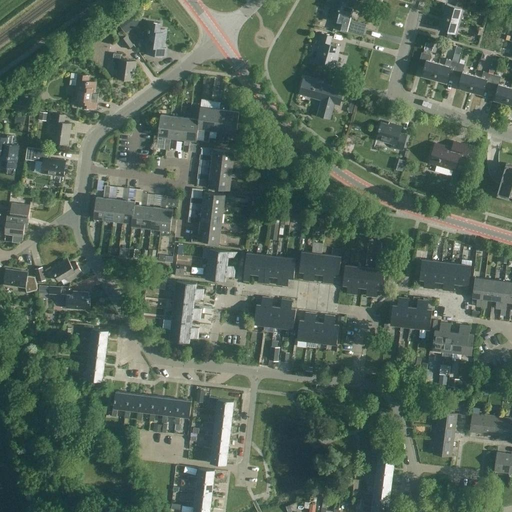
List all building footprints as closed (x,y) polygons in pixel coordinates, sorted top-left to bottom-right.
[(351,19),(356,0),(327,0),(326,4),(332,5),(328,18),(335,20),(333,27),(354,33),(362,35),(365,27),(350,23),(351,19)] [(469,4),(470,3),(459,0),(456,0),(455,6),(447,3),(443,15),(459,20),(463,8),(468,9),(468,8),(469,4)] [(456,32),(459,20),(443,15),(439,28),(448,30),(447,36),(460,40),(461,33),(456,32)] [(117,23),(123,30),(128,26),(123,19),(117,23)] [(146,53),(165,56),(166,48),(162,47),(164,32),(159,31),(160,22),(143,20),(142,30),(148,31),(146,53)] [(475,34),(481,36),(483,28),(477,26),(475,34)] [(315,61),(333,67),(339,46),(330,44),(332,36),(317,32),(314,43),(319,44),(315,59),(310,57),(309,62),(314,63),(315,61)] [(121,39),(128,49),(133,46),(126,36),(121,39)] [(430,50),(432,51),(434,44),(426,42),(423,52),(429,54),(430,50)] [(434,78),(438,62),(430,60),(432,55),(422,52),(418,64),(424,66),(422,75),(434,78)] [(136,61),(120,59),(120,54),(113,53),(112,62),(114,62),(113,69),(118,70),(117,78),(133,81),(136,61)] [(454,75),(458,62),(447,59),(445,64),(438,62),(434,78),(446,81),(448,73),(454,75)] [(470,90),(474,75),(462,72),(465,64),(458,62),(454,75),(460,76),(458,87),(470,90)] [(490,65),(488,72),(494,74),(496,67),(490,65)] [(491,87),(494,74),(488,72),(483,71),(481,77),(474,75),(470,90),(482,94),(485,85),(491,87)] [(77,106),(97,109),(99,92),(95,92),(96,81),(88,80),(89,75),(78,74),(74,101),(78,102),(77,106)] [(506,102),(510,87),(499,84),(501,76),(494,74),(491,87),(497,88),(494,99),(506,102)] [(332,78),(330,85),(303,77),(299,93),(321,99),(316,114),(329,118),(333,103),(339,105),(345,82),(332,78)] [(207,130),(210,108),(200,106),(199,119),(198,128),(199,128),(205,129),(204,130),(207,130)] [(217,130),(219,109),(210,108),(207,130),(204,130),(204,135),(209,135),(210,130),(217,130)] [(226,133),(229,110),(219,109),(217,130),(224,131),(224,132),(226,133)] [(228,138),(228,144),(229,132),(236,133),(239,111),(229,110),(226,133),(224,132),(223,137),(228,138)] [(46,121),(47,112),(39,111),(38,120),(46,121)] [(53,142),(68,144),(71,123),(63,122),(64,115),(54,113),(52,124),(55,124),(53,142)] [(168,138),(171,115),(161,114),(158,135),(165,136),(165,137),(168,138)] [(24,125),(25,116),(16,115),(15,123),(24,125)] [(178,138),(180,116),(171,115),(168,138),(165,137),(164,143),(170,144),(171,137),(178,138)] [(184,139),(184,140),(187,140),(190,118),(180,116),(178,138),(184,139)] [(199,119),(190,118),(187,140),(184,140),(184,145),(189,146),(189,139),(197,140),(199,128),(198,128),(199,119)] [(394,124),(394,126),(381,122),(376,139),(392,143),(391,147),(402,150),(407,135),(400,133),(402,126),(394,124)] [(1,131),(8,132),(9,124),(3,123),(1,131)] [(7,138),(0,136),(0,149),(1,150),(0,153),(0,165),(6,167),(5,172),(6,174),(12,175),(14,174),(15,168),(16,168),(19,145),(6,144),(7,138)] [(458,156),(465,158),(468,146),(454,142),(452,148),(435,143),(429,162),(454,169),(458,156)] [(42,173),(64,176),(66,160),(47,158),(49,149),(28,147),(26,159),(43,161),(42,173)] [(211,158),(233,161),(234,151),(213,148),(213,155),(211,155),(211,158)] [(211,155),(206,155),(205,160),(212,161),(211,168),(232,170),(233,161),(211,158),(211,155)] [(259,163),(277,165),(278,157),(267,155),(266,156),(260,156),(259,163)] [(511,165),(506,163),(497,195),(511,199),(511,165)] [(232,170),(211,168),(210,175),(209,174),(209,177),(230,179),(232,170)] [(204,174),(203,179),(210,180),(209,187),(229,189),(230,179),(209,177),(209,174),(204,174)] [(460,196),(462,189),(452,186),(450,193),(460,196)] [(107,197),(109,197),(109,192),(105,191),(104,197),(97,196),(94,218),(104,219),(107,197)] [(204,199),(203,199),(203,201),(224,204),(225,194),(204,192),(204,199)] [(128,199),(129,194),(123,194),(123,199),(116,198),(114,220),(123,221),(126,199),(128,199)] [(250,205),(264,206),(265,197),(251,195),(250,205)] [(109,197),(107,197),(104,219),(114,220),(116,198),(109,198),(109,197)] [(203,201),(203,199),(197,198),(197,203),(203,204),(202,211),(223,214),(224,204),(203,201)] [(123,221),(132,222),(133,222),(135,204),(135,201),(128,200),(128,199),(126,199),(123,221)] [(147,200),(142,199),(141,205),(135,204),(133,222),(132,222),(131,225),(141,226),(144,205),(147,205),(147,200)] [(160,208),(153,207),(151,227),(161,229),(163,207),(166,208),(167,202),(161,201),(160,208)] [(28,224),(30,208),(31,205),(12,202),(11,211),(8,211),(7,216),(18,217),(18,219),(17,222),(28,224)] [(151,227),(153,207),(147,206),(147,205),(144,205),(141,226),(151,227)] [(166,208),(163,207),(161,229),(160,234),(168,235),(169,234),(170,230),(171,224),(175,225),(176,219),(171,218),(173,209),(166,208)] [(197,217),(201,218),(201,220),(222,223),(223,214),(202,211),(198,211),(197,217)] [(289,223),(290,213),(282,212),(282,223),(289,223)] [(17,222),(18,219),(18,217),(7,216),(5,234),(14,235),(13,242),(18,243),(22,240),(23,236),(24,227),(28,227),(28,224),(17,222)] [(222,223),(201,220),(201,218),(197,217),(195,217),(194,222),(201,223),(200,230),(221,232),(222,223)] [(272,224),(270,232),(277,233),(279,225),(278,225),(272,224)] [(379,237),(380,225),(373,224),(371,236),(379,237)] [(221,232),(200,230),(199,237),(193,236),(192,242),(199,242),(200,240),(220,242),(221,232)] [(385,249),(396,251),(397,243),(386,241),(385,249)] [(119,255),(127,256),(128,248),(120,247),(119,255)] [(208,258),(228,261),(229,256),(236,257),(237,251),(210,248),(208,258)] [(156,250),(149,249),(148,258),(155,259),(156,250)] [(308,280),(312,252),(302,251),(299,270),(304,271),(303,279),(308,280)] [(250,272),(254,273),(257,253),(247,252),(243,280),(249,281),(250,272)] [(319,273),(321,254),(312,252),(308,280),(314,280),(315,272),(319,273)] [(263,283),(267,255),(257,253),(254,273),(259,274),(258,282),(263,283)] [(331,255),(321,254),(319,273),(323,273),(322,281),(327,282),(331,255)] [(274,276),(276,256),(267,255),(263,283),(269,283),(270,275),(274,276)] [(341,256),(331,255),(327,282),(333,283),(334,275),(338,275),(341,256)] [(276,256),(274,276),(279,276),(278,284),(283,285),(286,257),(276,256)] [(296,258),(286,257),(283,285),(288,286),(289,278),(293,278),(296,258)] [(72,265),(67,258),(52,267),(59,280),(62,286),(69,282),(83,273),(80,268),(76,262),(72,265)] [(207,268),(235,271),(235,265),(228,265),(228,261),(208,258),(207,268)] [(423,287),(428,288),(431,260),(422,259),(420,270),(419,279),(424,280),(423,287)] [(431,260),(428,288),(434,289),(434,281),(439,281),(441,262),(431,260)] [(441,262),(439,281),(443,282),(442,290),(448,290),(451,263),(441,262)] [(451,263),(448,290),(453,291),(454,283),(459,284),(461,264),(451,263)] [(471,265),(461,264),(459,284),(463,284),(462,292),(468,293),(471,265)] [(184,275),(185,266),(177,265),(176,274),(184,275)] [(352,294),(356,266),(346,265),(343,285),(348,285),(347,293),(352,294)] [(366,267),(356,266),(352,294),(357,295),(358,286),(363,287),(366,267)] [(35,268),(38,281),(46,280),(42,267),(35,268)] [(372,296),(375,268),(366,267),(363,287),(367,288),(366,296),(372,296)] [(235,271),(207,268),(206,278),(226,280),(226,275),(234,276),(235,271)] [(385,269),(375,268),(372,296),(377,297),(377,289),(383,290),(385,269)] [(25,287),(28,292),(38,290),(35,277),(27,276),(28,272),(5,269),(3,284),(25,287)] [(476,306),(481,306),(484,280),(475,278),(473,297),(477,298),(476,306)] [(494,281),(484,280),(481,306),(487,307),(488,299),(492,299),(494,281)] [(176,291),(203,294),(204,289),(196,288),(197,283),(177,281),(176,291)] [(501,309),(504,282),(494,281),(492,299),(496,300),(495,308),(501,309)] [(511,302),(511,297),(511,282),(504,282),(501,309),(506,309),(507,301),(511,302)] [(61,294),(61,287),(39,286),(39,292),(49,293),(61,294)] [(175,300),(194,303),(195,298),(202,299),(203,294),(176,291),(175,300)] [(67,308),(90,309),(91,301),(88,301),(89,292),(76,292),(75,295),(64,294),(64,300),(67,300),(67,308)] [(254,324),(264,325),(268,297),(263,297),(262,305),(257,304),(254,324)] [(264,325),(274,326),(276,306),(272,306),(273,298),(268,297),(264,325)] [(391,325),(401,326),(404,298),(399,297),(398,306),(393,305),(391,325)] [(404,298),(401,326),(410,327),(413,307),(408,307),(409,298),(404,298)] [(276,306),(274,326),(284,327),(287,300),(282,299),(281,307),(276,306)] [(174,310),(201,313),(201,308),(194,307),(194,303),(175,300),(174,310)] [(292,300),(287,300),(284,327),(294,328),(296,309),(291,308),(292,300)] [(420,328),(423,300),(418,300),(417,308),(413,307),(410,327),(420,328)] [(423,300),(420,328),(430,329),(432,309),(427,309),(428,301),(423,300)] [(200,319),(201,313),(174,310),(173,320),(192,322),(193,318),(200,319)] [(307,340),(311,313),(305,312),(305,320),(300,319),(297,339),(307,340)] [(307,340),(317,342),(320,322),(315,321),(316,313),(311,313),(307,340)] [(320,322),(317,342),(327,343),(331,315),(325,315),(324,322),(320,322)] [(335,316),(331,315),(327,343),(337,344),(340,324),(335,324),(335,316)] [(171,330),(198,333),(199,327),(191,326),(192,322),(173,320),(171,330)] [(442,351),(446,323),(441,323),(440,330),(435,330),(433,349),(442,351)] [(452,352),(454,332),(450,332),(451,324),(446,323),(442,351),(452,352)] [(459,333),(454,332),(452,352),(462,353),(465,326),(460,325),(459,333)] [(91,341),(107,343),(108,330),(94,328),(94,327),(84,326),(84,331),(93,332),(92,340),(91,341)] [(470,326),(465,326),(462,353),(472,354),(474,335),(469,334),(470,326)] [(71,336),(72,328),(64,327),(63,336),(71,336)] [(198,333),(171,330),(170,340),(189,342),(190,337),(198,338),(198,333)] [(91,341),(92,340),(82,339),(82,343),(91,344),(90,352),(90,353),(105,355),(107,343),(91,341)] [(186,344),(178,344),(177,351),(186,352),(186,344)] [(278,361),(279,347),(271,346),(270,360),(278,361)] [(90,353),(90,352),(81,351),(80,356),(89,357),(88,365),(88,366),(104,368),(105,355),(90,353)] [(282,351),(281,361),(288,362),(289,352),(282,351)] [(416,356),(408,355),(407,365),(414,366),(416,356)] [(102,380),(104,368),(88,366),(88,365),(79,364),(78,368),(88,370),(87,378),(102,380)] [(459,386),(459,378),(451,377),(450,385),(459,386)] [(197,390),(196,401),(203,402),(204,391),(197,390)] [(126,409),(128,393),(116,391),(114,407),(113,407),(112,416),(116,416),(117,408),(125,409),(126,409)] [(139,410),(141,394),(128,393),(126,409),(125,409),(124,417),(129,418),(130,409),(138,410),(139,410)] [(152,412),(153,396),(141,394),(139,410),(138,410),(137,419),(142,420),(143,411),(150,411),(152,412)] [(164,413),(166,397),(153,396),(152,412),(150,411),(149,420),(154,421),(155,412),(163,413),(164,413)] [(177,415),(179,399),(166,397),(164,413),(163,413),(162,422),(163,422),(166,423),(167,414),(175,415),(177,415)] [(217,412),(232,413),(234,401),(219,399),(219,398),(209,397),(209,401),(218,402),(217,410),(217,412)] [(177,415),(175,415),(174,424),(179,424),(180,415),(189,417),(191,400),(179,399),(177,415)] [(215,424),(231,426),(232,413),(217,412),(217,410),(208,409),(207,414),(216,415),(215,423),(215,424)] [(438,411),(437,425),(455,428),(457,414),(438,411)] [(471,431),(484,433),(487,414),(473,412),(471,431)] [(487,414),(484,433),(498,435),(501,416),(487,414)] [(511,417),(501,416),(498,435),(511,436),(511,417)] [(214,437),(229,439),(231,426),(215,424),(215,423),(206,422),(206,426),(215,427),(214,436),(214,437)] [(162,424),(154,423),(153,431),(162,432),(162,424)] [(437,425),(435,439),(453,442),(455,428),(437,425)] [(212,449),(228,451),(229,439),(214,437),(214,436),(205,435),(204,439),(213,440),(212,448),(212,449)] [(453,442),(435,439),(433,453),(451,455),(453,442)] [(227,464),(228,451),(212,449),(212,448),(203,447),(203,452),(211,453),(210,462),(227,464)] [(494,470),(508,472),(511,453),(497,451),(494,470)] [(376,470),(393,472),(394,460),(379,458),(379,457),(370,456),(369,460),(378,461),(377,469),(376,470)] [(176,465),(175,472),(182,473),(183,465),(176,465)] [(197,480),(213,482),(214,469),(198,468),(197,477),(188,476),(188,481),(197,482),(197,480)] [(375,483),(391,485),(393,472),(376,470),(377,469),(368,468),(368,473),(376,474),(375,482),(375,483)] [(211,495),(213,482),(197,480),(197,482),(196,490),(187,489),(186,494),(195,495),(196,493),(211,495)] [(373,496),(389,498),(391,485),(375,483),(375,482),(367,481),(366,486),(374,487),(373,494),(373,496)] [(194,506),(210,507),(211,495),(196,493),(195,495),(195,502),(185,501),(185,506),(194,507),(194,506)] [(372,508),(388,510),(389,498),(373,496),(373,494),(365,493),(364,498),(373,499),(372,507),(372,508)]
